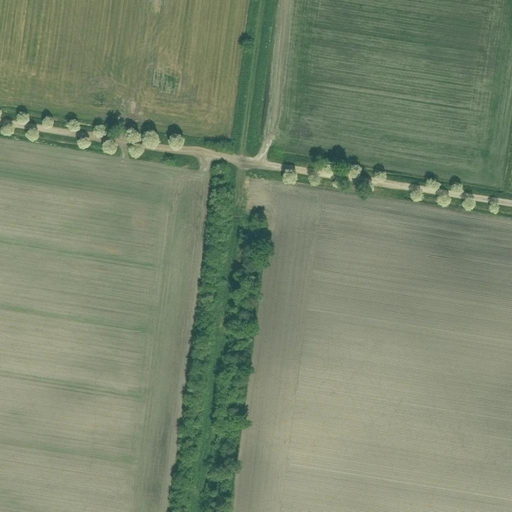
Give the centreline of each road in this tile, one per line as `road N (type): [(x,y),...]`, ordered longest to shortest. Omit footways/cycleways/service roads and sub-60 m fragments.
road 1 (track): [(511,204),(0,122)]
road 2 (track): [(248,162),(262,154),(267,136),(282,0)]
